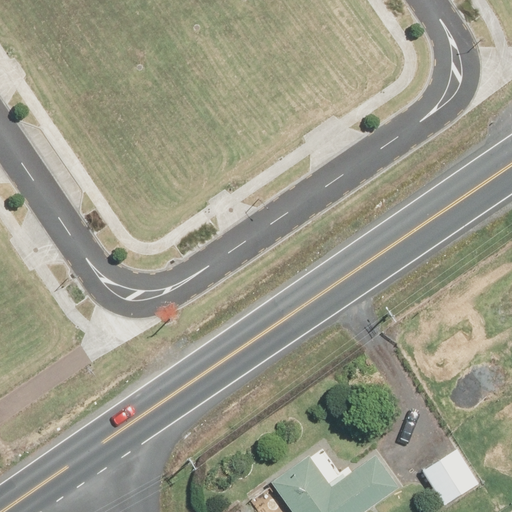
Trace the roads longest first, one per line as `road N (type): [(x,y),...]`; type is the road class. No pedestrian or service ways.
road 1 (residential): [(0,137),(106,296),(145,297),(415,112),(430,78),(431,36),(407,0)]
road 2 (secondary): [(511,160),(85,446)]
